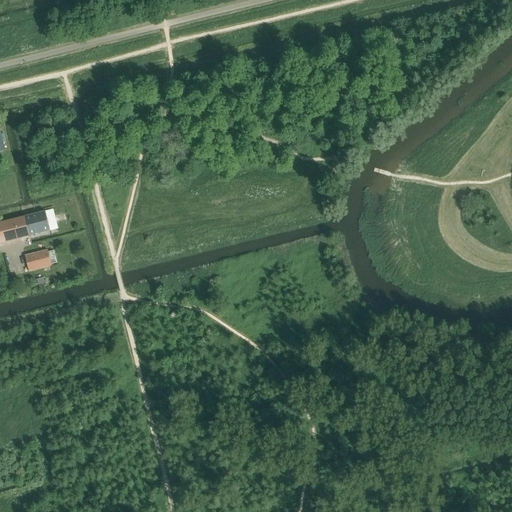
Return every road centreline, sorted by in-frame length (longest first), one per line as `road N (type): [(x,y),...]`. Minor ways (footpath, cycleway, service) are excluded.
road 1 (unknown): [(366,0),(0,88)]
road 2 (unknown): [(172,511),(124,298)]
road 3 (unknown): [(116,263),(60,75)]
